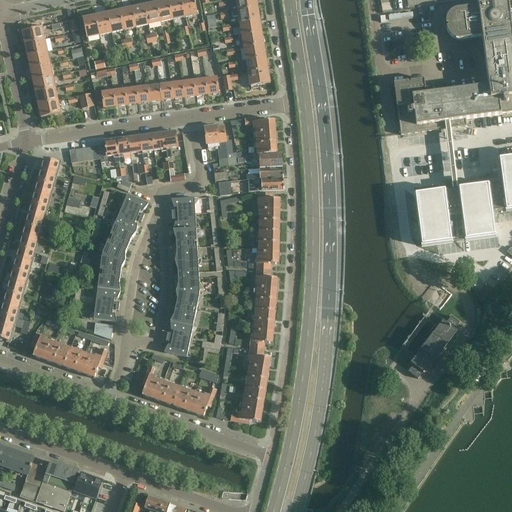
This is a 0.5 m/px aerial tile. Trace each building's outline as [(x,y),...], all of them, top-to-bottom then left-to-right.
[(169,0),(157,3),(161,23),(173,20),(169,0)] [(181,0),(169,0),(173,20),(185,17),(181,0)] [(194,0),(181,0),(185,17),(198,15),(195,0),(194,0)] [(256,0),(236,0),(238,11),(258,8),(257,3),(256,0)] [(511,2),(508,3),(507,0),(476,0),(478,7),(457,10),(454,10),(452,11),(450,13),(448,15),(447,17),(446,19),(446,22),(446,24),(446,30),(447,32),(448,35),(449,37),(451,38),(453,40),(456,41),(458,41),(461,41),(482,38),(484,54),(486,54),(488,55),(489,68),(488,69),(486,69),(488,86),(426,94),(425,80),(424,80),(423,80),(395,83),(394,84),(400,135),(401,135),(401,136),(438,131),(445,130),(466,127),(467,127),(467,126),(466,120),(511,114),(511,2)] [(157,3),(144,6),(149,25),(161,23),(157,3)] [(144,6),(132,8),(136,28),(149,25),(144,6)] [(132,8),(120,11),(124,30),(136,28),(132,8)] [(258,8),(238,11),(238,12),(232,13),(233,18),(239,17),(240,24),(260,21),(258,8)] [(120,11),(108,13),(112,33),(124,30),(120,11)] [(108,13),(95,16),(100,36),(112,33),(108,13)] [(100,36),(95,16),(83,19),(87,38),(100,36)] [(71,33),(78,32),(76,20),(69,22),(71,33)] [(260,21),(240,24),(242,36),(262,33),(260,21)] [(22,32),(25,44),(45,40),(42,28),(22,32)] [(262,33),(242,36),(244,49),(264,45),(262,33)] [(45,40),(25,44),(28,57),(47,52),(45,40)] [(264,45),(244,49),(246,61),(266,58),(264,45)] [(73,60),(77,59),(84,57),(82,49),(71,51),(73,60)] [(47,52),(28,57),(30,69),(50,65),(47,52)] [(84,57),(77,59),(79,67),(86,66),(84,57)] [(266,58),(246,61),(248,73),(268,70),(266,58)] [(103,60),(94,62),(95,69),(105,67),(103,60)] [(50,65),(30,69),(33,81),(53,77),(50,65)] [(268,70),(248,73),(251,90),(260,88),(259,85),(270,84),(268,70)] [(231,81),(238,80),(237,75),(223,77),(225,92),(232,90),(231,81)] [(53,77),(33,81),(36,93),(55,89),(53,77)] [(217,78),(205,80),(207,95),(219,93),(217,78)] [(205,80),(194,81),(196,96),(207,95),(205,80)] [(194,81),(182,83),(184,98),(196,96),(194,81)] [(182,83),(171,84),(173,99),(184,98),(182,83)] [(171,84),(159,86),(161,101),(173,99),(171,84)] [(159,86),(148,87),(150,102),(161,101),(159,86)] [(148,87),(137,89),(138,104),(150,102),(148,87)] [(55,89),(36,93),(38,106),(58,101),(55,89)] [(137,89),(125,90),(127,105),(138,104),(137,89)] [(125,90),(114,92),(116,107),(127,105),(125,90)] [(116,107),(114,92),(102,93),(104,108),(116,107)] [(91,94),(85,96),(88,108),(94,107),(91,94)] [(85,96),(79,97),(82,109),(88,108),(85,96)] [(58,101),(38,106),(41,118),(61,114),(58,101)] [(255,133),(257,133),(277,130),(275,119),(264,121),(263,117),(244,120),(245,126),(253,125),(255,133)] [(236,125),(243,125),(243,120),(231,122),(233,137),(237,136),(236,125)] [(218,151),(219,160),(235,158),(237,158),(237,154),(234,155),(231,141),(226,142),(224,126),(217,127),(217,126),(204,128),(206,145),(219,143),(220,151),(218,151)] [(277,130),(257,133),(258,143),(279,140),(277,130)] [(176,132),(164,133),(167,151),(168,157),(172,157),(171,149),(178,148),(176,132)] [(164,133),(152,135),(154,151),(161,150),(162,152),(167,151),(164,133)] [(152,135),(140,137),(142,154),(143,159),(148,158),(147,152),(154,151),(152,135)] [(140,137),(128,138),(131,154),(137,153),(138,155),(142,154),(140,137)] [(128,138),(116,140),(119,158),(124,157),(124,155),(131,154),(128,138)] [(105,147),(99,148),(101,163),(107,162),(106,157),(114,156),(115,163),(120,162),(119,158),(116,140),(104,142),(105,147)] [(279,140),(258,143),(260,154),(280,151),(279,140)] [(235,158),(219,160),(220,167),(238,165),(238,164),(252,163),(252,161),(258,160),(259,169),(282,168),(281,154),(257,155),(252,155),(244,159),(238,160),(237,158),(235,158)] [(446,191),(415,195),(422,248),(497,238),(493,213),(506,211),(506,212),(511,211),(511,157),(499,159),(501,177),(488,178),(489,185),(452,190),(451,183),(445,184),(446,191)] [(26,281),(58,163),(45,160),(17,260),(0,319),(0,338),(9,341),(26,281)] [(149,165),(144,166),(145,173),(147,185),(153,184),(151,173),(150,173),(149,165)] [(246,175),(246,181),(261,179),(283,178),(282,168),(259,169),(259,174),(246,175)] [(227,180),(226,173),(214,174),(215,182),(227,180)] [(129,176),(122,177),(123,185),(130,184),(129,176)] [(261,179),(246,181),(261,179),(261,185),(258,185),(258,186),(250,187),(251,193),(259,192),(283,191),(283,178),(261,179)] [(232,196),(230,182),(219,184),(220,190),(219,190),(220,197),(232,196)] [(128,193),(130,189),(118,184),(117,188),(128,193)] [(258,194),(257,216),(259,216),(280,217),(280,200),(271,200),(272,194),(258,194)] [(92,196),(89,208),(96,210),(99,198),(92,196)] [(127,196),(115,225),(136,233),(137,226),(137,225),(135,224),(141,210),(143,211),(144,210),(148,205),(148,204),(127,196)] [(225,206),(239,202),(238,198),(220,202),(222,218),(227,218),(225,206)] [(172,201),(174,207),(174,208),(177,208),(178,223),(175,223),(175,225),(173,231),(173,232),(196,231),(194,199),(172,200),(172,201)] [(213,246),(218,245),(214,214),(210,214),(213,246)] [(259,216),(259,232),(279,232),(280,217),(259,216)] [(96,239),(101,220),(96,219),(91,237),(96,239)] [(103,253),(103,256),(125,262),(125,255),(132,239),(136,233),(115,225),(103,253)] [(196,231),(173,232),(176,238),(177,255),(175,262),(198,261),(196,231)] [(259,232),(258,248),(279,249),(279,232),(259,232)] [(279,249),(258,248),(257,248),(256,269),(270,270),(270,265),(279,265),(279,249)] [(216,272),(223,272),(222,267),(220,267),(218,249),(214,249),(216,272)] [(246,269),(247,264),(232,262),(231,250),(226,251),(228,267),(246,269)] [(88,253),(84,252),(80,264),(89,266),(91,260),(87,259),(88,253)] [(102,258),(98,289),(120,292),(119,285),(122,268),(125,262),(103,256),(102,258)] [(198,261),(175,262),(177,269),(178,269),(179,286),(178,286),(176,293),(199,294),(200,292),(198,261)] [(82,286),(87,268),(83,267),(77,285),(82,286)] [(248,277),(248,272),(229,271),(231,289),(236,288),(235,276),(248,277)] [(256,272),(254,294),(256,295),(276,296),(278,279),(269,278),(270,273),(256,272)] [(220,309),(225,309),(221,278),(217,278),(220,309)] [(98,289),(94,320),(116,323),(115,316),(115,315),(112,314),(114,299),(117,300),(117,299),(118,299),(120,292),(98,289)] [(171,323),(193,328),(199,297),(199,294),(176,293),(177,300),(174,317),(171,323)] [(256,295),(255,310),(275,311),(276,296),(256,295)] [(255,310),(254,327),(274,328),(275,311),(255,310)] [(222,332),(225,315),(218,314),(216,332),(222,332)] [(414,366),(408,372),(418,379),(423,373),(425,375),(438,358),(440,359),(447,350),(445,349),(458,332),(455,330),(460,324),(451,317),(446,324),(443,321),(411,363),(414,366)] [(74,335),(75,331),(46,321),(45,325),(74,335)] [(241,346),(242,342),(234,340),(237,322),(233,322),(229,344),(241,346)] [(167,347),(164,353),(165,353),(164,353),(165,353),(187,358),(193,328),(171,323),(171,330),(171,331),(174,332),(171,346),(168,346),(168,347),(167,347)] [(95,324),(94,330),(112,333),(113,326),(95,324)] [(274,328),(254,327),(252,327),(250,347),(264,348),(264,343),(272,344),(274,328)] [(94,330),(94,335),(111,341),(112,333),(94,330)] [(106,346),(107,342),(79,332),(77,336),(106,346)] [(34,357),(48,362),(55,343),(56,341),(35,334),(31,347),(36,349),(33,357),(34,357)] [(202,348),(219,351),(222,336),(216,335),(214,344),(203,342),(202,348)] [(55,343),(48,362),(63,367),(63,368),(70,349),(55,343)] [(70,349),(63,368),(64,368),(80,373),(86,354),(70,349)] [(87,353),(86,354),(80,373),(93,378),(93,379),(94,379),(98,368),(101,369),(107,351),(102,349),(99,357),(87,353)] [(240,355),(241,351),(229,349),(224,377),(228,377),(232,353),(240,355)] [(249,366),(247,373),(268,376),(271,359),(262,357),(263,352),(249,350),(247,366),(249,366)] [(153,355),(152,359),(163,364),(165,360),(153,355)] [(144,396),(158,401),(165,382),(165,380),(153,376),(155,368),(149,366),(143,384),(146,385),(142,396),(144,397),(144,396)] [(216,384),(219,376),(202,370),(199,378),(216,384)] [(247,373),(245,388),(266,391),(268,376),(247,373)] [(165,382),(158,401),(172,406),(172,407),(173,407),(180,387),(165,382)] [(180,387),(173,407),(174,407),(189,412),(196,393),(180,387)] [(196,391),(196,393),(189,412),(203,417),(202,418),(204,418),(207,407),(210,408),(217,390),(211,388),(209,395),(196,391)] [(245,388),(242,405),(263,408),(266,391),(245,388)] [(263,408),(242,405),(241,405),(239,416),(231,415),(230,421),(249,424),(249,421),(260,423),(263,408)] [(229,420),(229,416),(221,415),(222,409),(218,408),(216,418),(229,420)] [(3,448),(0,457),(0,466),(12,471),(28,476),(32,464),(34,458),(18,453),(3,448)] [(41,488),(36,503),(50,508),(62,511),(64,511),(78,472),(50,462),(47,470),(41,488)] [(25,483),(21,497),(36,503),(41,488),(47,470),(32,464),(28,476),(25,483)] [(81,474),(74,492),(85,496),(92,478),(81,474)] [(92,478),(85,496),(96,500),(102,482),(92,478)] [(1,480),(0,482),(0,486),(6,489),(8,483),(1,480)] [(8,483),(6,489),(14,491),(16,485),(8,483)] [(148,497),(144,508),(151,510),(149,511),(176,511),(178,508),(148,497)]
